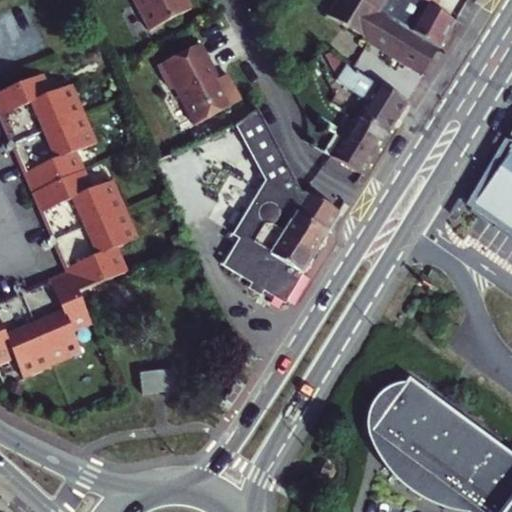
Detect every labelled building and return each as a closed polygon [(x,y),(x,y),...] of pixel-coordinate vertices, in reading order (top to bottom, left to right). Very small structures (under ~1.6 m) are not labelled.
[(131,0),(148,31),(187,12),(181,0),(131,0)] [(184,0),(181,0),(187,12),(190,10),(184,0)] [(362,38),(395,58),(421,74),(439,45),(381,11),(373,24),(360,0),(335,0),(328,13),(363,34),(362,38)] [(360,0),(373,24),(381,11),(387,0),(360,0)] [(387,0),(381,11),(439,45),(441,46),(456,20),(436,8),(433,6),(422,0),(387,0)] [(197,45),(155,66),(167,89),(173,91),(191,126),(238,102),(224,76),(215,80),(197,45)] [(369,100),(359,116),(386,134),(408,101),(380,84),(355,68),(348,63),(338,78),(341,83),(369,100)] [(0,363),(13,357),(21,377),(50,364),(79,351),(71,332),(90,323),(77,293),(127,271),(117,248),(137,239),(123,206),(112,181),(92,189),(84,171),(76,151),(95,143),(83,114),(71,85),(51,94),(42,75),(0,92),(0,100),(6,114),(1,116),(5,127),(10,138),(13,145),(17,153),(19,158),(24,172),(30,169),(39,190),(46,208),(41,210),(45,220),(50,230),(52,237),(55,243),(58,251),(68,274),(71,279),(51,288),(48,283),(35,288),(25,293),(20,295),(15,297),(4,302),(0,303),(0,363)] [(283,302),(289,293),(251,270),(260,255),(255,252),(283,205),(288,203),(243,121),(259,111),(235,124),(267,181),(235,234),(242,238),(233,253),(229,251),(222,261),(251,280),(247,286),(269,300),(272,295),(283,302)] [(251,270),(289,293),(313,255),(327,231),(293,210),(304,191),(300,189),(297,183),(287,162),(263,117),(261,115),(259,111),(243,121),(288,203),(283,205),(255,252),(260,255),(251,270)] [(359,116),(344,140),(372,157),(386,134),(359,116)] [(344,140),(334,155),(363,172),(372,157),(344,140)] [(511,149),(481,195),(511,214),(511,149)] [(30,169),(24,172),(33,192),(41,210),(46,208),(39,190),(30,169)] [(308,194),(304,191),(293,210),(327,231),(339,212),(308,194)] [(511,214),(481,195),(474,204),(511,230),(511,214)] [(48,283),(51,288),(71,279),(68,274),(48,283)] [(174,375),(141,376),(143,398),(176,396),(174,375)] [(480,511),(511,511),(511,453),(410,380),(407,385),(373,433),(447,487),(476,509),(480,511)] [(473,511),(476,509),(447,487),(373,433),(407,385),(406,385),(403,385),(399,386),(395,387),(392,389),(390,390),(387,392),(384,394),(382,396),(380,399),(378,401),(376,403),(375,405),(373,410),(372,413),(370,421),(371,429),(372,437),(375,444),(379,452),(381,458),(386,464),(391,472),(398,479),(406,487),(412,492),(422,498),(426,501),(429,503),(433,505),(438,507),(442,508),(447,510),(450,511),(453,511),(473,511)] [(330,464),(324,462),(318,474),(325,477),(327,477),(330,477),(332,475),(333,473),(333,471),(333,468),(332,466),(330,464)]
